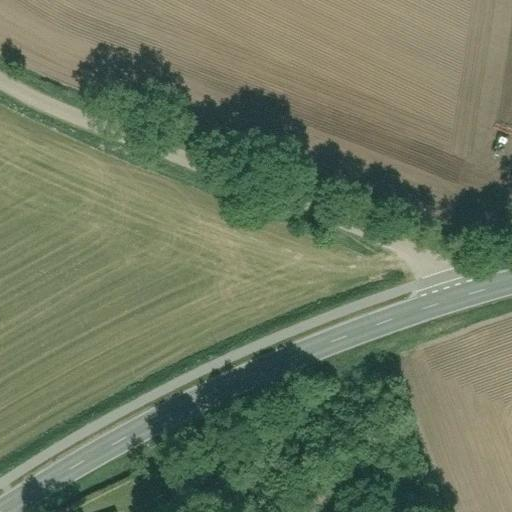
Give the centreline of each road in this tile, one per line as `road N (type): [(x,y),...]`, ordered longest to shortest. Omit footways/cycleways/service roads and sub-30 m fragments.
road 1 (unclassified): [(459,298),(431,258),(0,77)]
road 2 (tertiary): [(6,511),(227,389),(459,298)]
